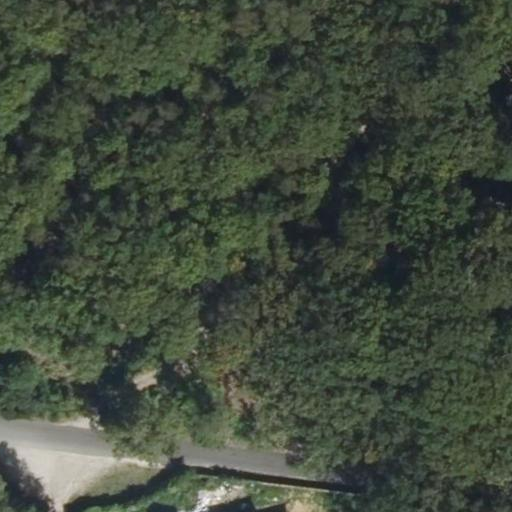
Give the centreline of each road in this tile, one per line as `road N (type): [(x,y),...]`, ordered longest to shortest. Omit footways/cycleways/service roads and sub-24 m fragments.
road 1 (track): [(431,0),(189,359),(34,431),(53,511)]
road 2 (unclassified): [(511,494),(362,482),(0,426)]
